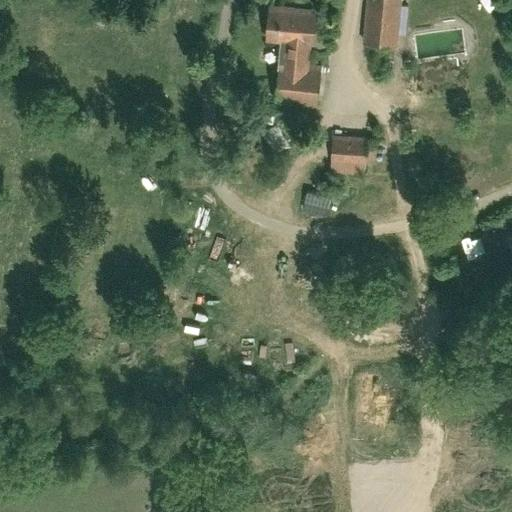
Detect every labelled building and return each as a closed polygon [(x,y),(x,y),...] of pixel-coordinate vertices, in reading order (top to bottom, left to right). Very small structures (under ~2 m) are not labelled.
[(369,0),(366,40),(397,43),(400,0),(369,0)] [(119,34),(127,6),(111,2),(103,30),(119,34)] [(281,37),(310,40),(314,40),(317,10),(271,5),(269,36),(281,37)] [(170,24),(146,17),(140,38),(164,45),(170,24)] [(449,43),(456,43),(456,52),(467,51),(466,28),(448,29),(449,43)] [(277,98),(317,102),(321,65),(308,64),(310,40),(281,37),(279,65),(280,65),(277,98)] [(432,90),(468,84),(463,53),(414,62),(419,96),(433,93),(432,90)] [(45,84),(66,90),(72,69),(51,63),(45,84)] [(84,96),(99,101),(105,84),(89,79),(84,96)] [(464,137),(481,130),(475,117),(458,124),(464,137)] [(487,148),(473,154),(465,131),(450,137),(464,175),(493,165),(487,148)] [(367,162),(368,138),(334,135),(333,159),(367,162)] [(298,224),(297,244),(317,245),(318,225),(298,224)] [(482,237),(468,242),(482,280),(496,275),(482,237)] [(358,251),(358,262),(384,260),(383,250),(358,251)] [(293,261),(290,283),(310,285),(313,263),(293,261)] [(376,305),(376,329),(415,329),(415,305),(376,305)] [(282,348),(303,370),(315,358),(294,336),(282,348)] [(0,346),(0,368),(8,370),(14,351),(0,346)] [(391,377),(354,377),(354,441),(354,446),(391,446),(391,441),(391,377)] [(465,411),(464,379),(449,379),(451,411),(465,411)] [(324,420),(331,445),(343,442),(336,416),(324,420)]
